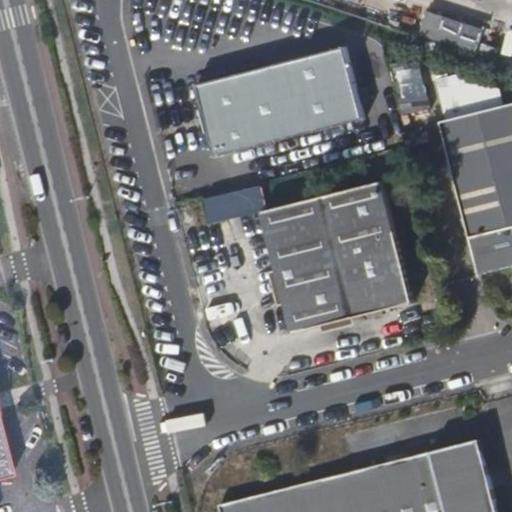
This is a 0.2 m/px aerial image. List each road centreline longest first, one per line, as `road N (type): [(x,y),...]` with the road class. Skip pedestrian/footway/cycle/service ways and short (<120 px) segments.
road 1 (tertiary): [(5,0),(118,454)]
road 2 (residential): [(100,0),(208,430)]
road 3 (residential): [(208,430),(511,352)]
